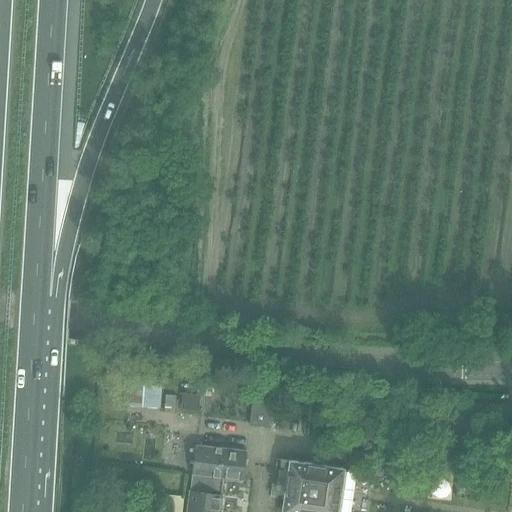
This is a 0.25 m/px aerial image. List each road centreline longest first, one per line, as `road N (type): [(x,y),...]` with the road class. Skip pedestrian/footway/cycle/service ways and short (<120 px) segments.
road 1 (unclassified): [(70,319),(332,360),(511,369)]
road 2 (motorway): [(35,295),(149,0)]
road 3 (motorway): [(35,295),(52,0)]
road 4 (motorway): [(22,511),(35,295)]
